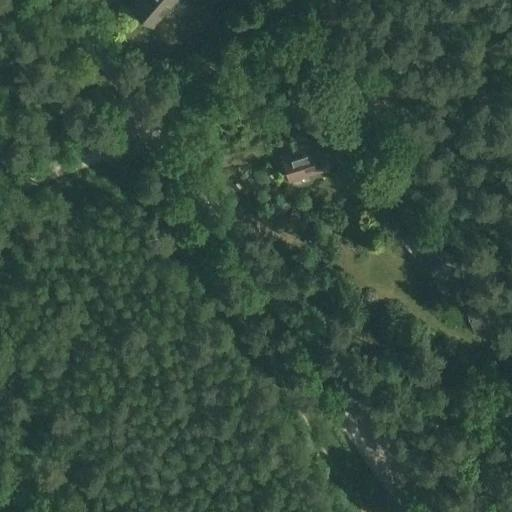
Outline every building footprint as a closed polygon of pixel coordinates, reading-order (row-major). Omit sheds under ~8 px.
[(137,0),(131,7),(151,25),(173,0),(137,0)] [(289,179),(328,166),(322,147),(283,159),(289,179)] [(365,200),(352,206),(358,218),(371,211),(365,200)] [(387,233),(395,242),(407,233),(399,223),(387,233)] [(416,226),(404,237),(416,252),(422,263),(421,263),(435,281),(438,278),(456,300),(466,293),(458,283),(461,280),(451,268),(454,265),(441,248),(431,255),(423,245),(428,242),(416,226)] [(494,326),(482,296),(471,300),(477,315),(471,317),(477,333),(494,326)]
